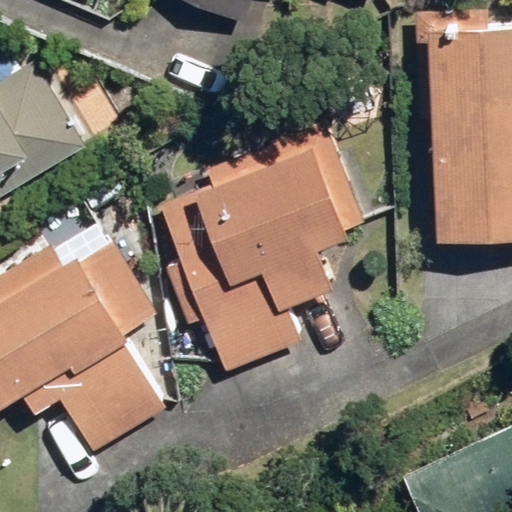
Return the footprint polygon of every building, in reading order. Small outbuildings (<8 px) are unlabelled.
[(179,0),(232,23),(241,1),(237,0),(179,0)] [(483,14),(409,13),(408,118),(421,118),(419,246),(511,246),(511,35),(483,35),(483,14)] [(79,154),(26,63),(0,78),(0,194),(14,186),(17,191),(79,154)] [(329,139),(153,204),(176,265),(158,272),(179,328),(199,320),(219,376),(302,346),(288,307),(327,292),(310,249),(363,229),(329,139)] [(50,246),(0,276),(0,407),(11,401),(23,421),(58,401),(90,454),(161,411),(117,338),(152,318),(108,244),(64,270),(50,246)] [(497,511),(465,444),(393,477),(409,511),(497,511)]
